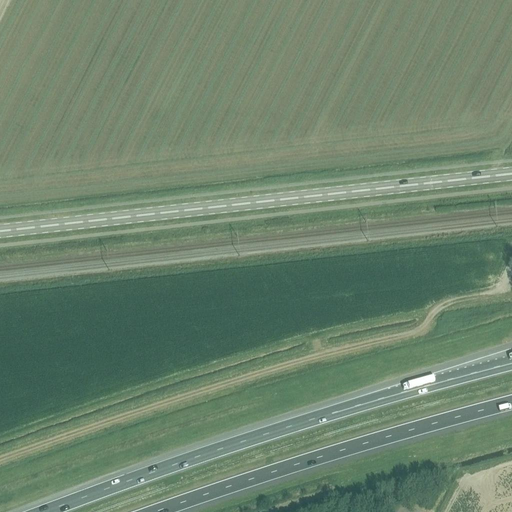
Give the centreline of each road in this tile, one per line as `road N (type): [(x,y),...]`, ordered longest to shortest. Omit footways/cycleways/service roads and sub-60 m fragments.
road 1 (track): [(0,465),(247,380),(423,332),(452,304),(493,296),(511,281)]
road 2 (primary): [(0,230),(511,173)]
road 3 (motorway): [(511,364),(57,511)]
road 4 (motorway): [(161,511),(511,402)]
